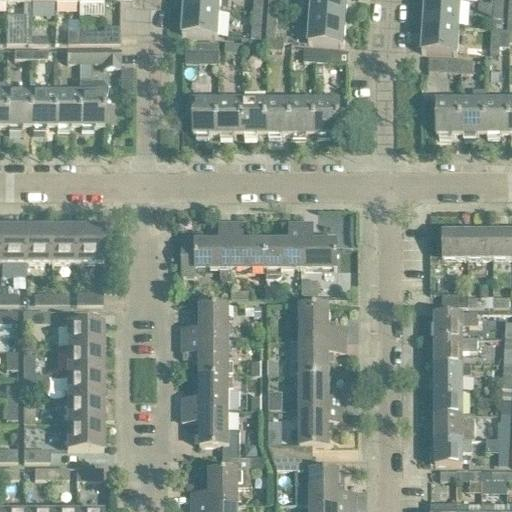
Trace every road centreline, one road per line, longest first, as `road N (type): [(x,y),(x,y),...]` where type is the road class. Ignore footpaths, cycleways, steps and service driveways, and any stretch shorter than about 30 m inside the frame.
road 1 (residential): [(159,511),(159,341),(145,187)]
road 2 (residential): [(390,511),(389,187)]
road 3 (residential): [(145,187),(389,187)]
road 4 (residential): [(145,187),(151,0)]
road 5 (residential): [(389,187),(390,0)]
road 6 (residential): [(0,187),(145,187)]
road 7 (residential): [(389,187),(511,187)]
